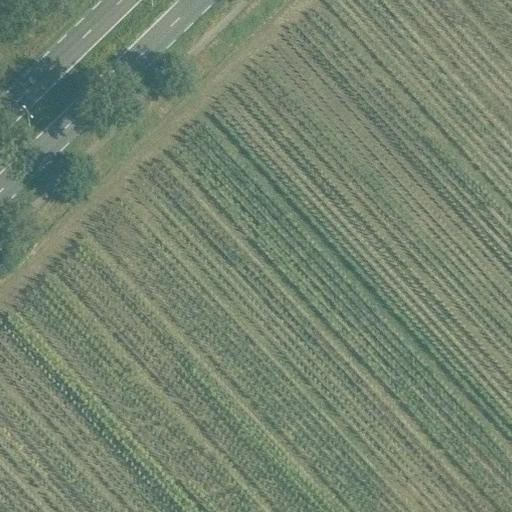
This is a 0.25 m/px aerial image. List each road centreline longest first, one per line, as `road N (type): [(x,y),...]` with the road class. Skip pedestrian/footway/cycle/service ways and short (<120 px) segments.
road 1 (primary): [(0,194),(201,0)]
road 2 (primary): [(119,0),(0,117)]
